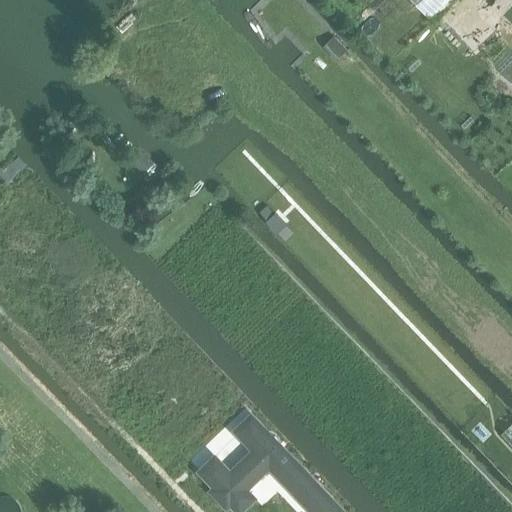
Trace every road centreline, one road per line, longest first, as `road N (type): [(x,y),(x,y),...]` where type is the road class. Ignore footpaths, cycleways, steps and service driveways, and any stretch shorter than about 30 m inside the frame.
road 1 (track): [(200,511),(0,307)]
road 2 (track): [(152,511),(0,351)]
